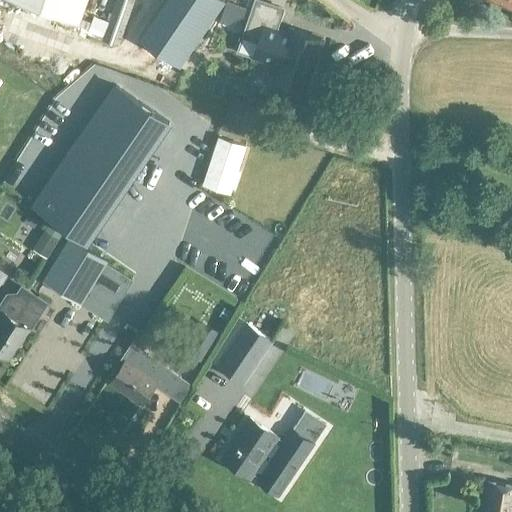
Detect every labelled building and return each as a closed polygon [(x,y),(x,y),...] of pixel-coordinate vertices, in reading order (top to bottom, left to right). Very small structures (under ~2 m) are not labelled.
[(9,0),(80,25),(89,0),(9,0)] [(119,0),(105,41),(119,46),(135,0),(119,0)] [(224,0),(171,0),(143,41),(179,66),(225,0),(224,0)] [(307,92),(325,41),(292,30),(291,33),(276,28),(283,8),(261,0),(255,0),(238,51),(280,65),(275,81),(307,92)] [(73,80),(55,72),(59,63),(7,40),(2,50),(45,69),(37,86),(65,98),(73,80)] [(172,122),(116,82),(33,204),(89,242),(172,122)] [(51,132),(63,104),(51,98),(38,126),(51,132)] [(252,134),(245,157),(258,161),(251,184),(272,191),(275,182),(301,191),(311,160),(297,155),(298,150),(281,144),(279,149),(264,144),(266,139),(252,134)] [(219,138),(204,183),(230,192),(245,146),(219,138)] [(471,194),(457,199),(461,215),(476,211),(471,194)] [(236,226),(195,201),(183,221),(224,246),(236,226)] [(224,246),(183,221),(170,242),(211,267),(224,246)] [(58,238),(45,230),(44,233),(34,250),(46,257),(58,238)] [(107,263),(108,261),(69,237),(43,280),(82,304),(107,263)] [(101,297),(116,306),(132,280),(117,271),(101,297)] [(0,313),(5,316),(0,323),(0,350),(11,358),(20,344),(21,345),(49,303),(21,285),(14,296),(9,293),(0,306),(0,313)] [(140,325),(133,320),(128,327),(135,332),(140,325)] [(248,323),(239,336),(219,366),(245,384),(275,341),(248,323)] [(202,362),(220,333),(207,324),(189,354),(202,362)] [(156,384),(170,394),(180,402),(193,384),(182,376),(145,351),(131,342),(121,358),(125,361),(111,382),(143,403),(156,384)] [(251,417),(224,458),(252,477),(271,449),(283,457),(280,461),(292,469),(309,444),(296,436),(291,444),(251,417)] [(511,511),(511,486),(488,482),(483,511),(511,511)]
